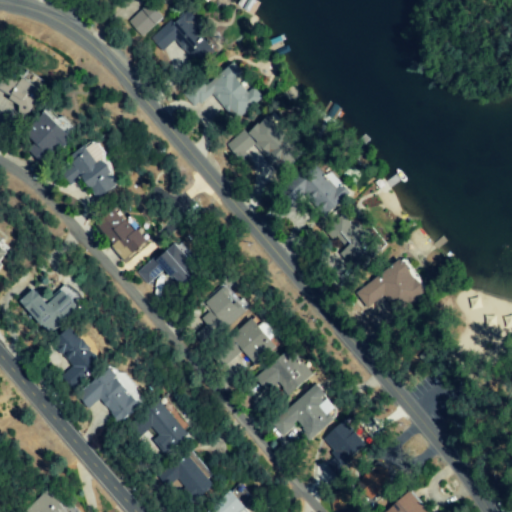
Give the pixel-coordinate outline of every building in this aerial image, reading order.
[(165,19),(152,2),(128,20),(141,37),(165,19)] [(217,50),(192,24),(197,20),(187,8),(152,41),(162,52),(175,40),(199,67),(217,50)] [(263,99),(231,59),(184,97),(194,109),(213,94),(235,121),(263,99)] [(47,81),(30,69),(24,77),(12,69),(0,87),(0,92),(31,114),(47,92),(42,89),(47,81)] [(73,139),(49,112),(26,133),(38,146),(31,152),(44,166),(73,139)] [(283,174),(304,154),(267,115),(245,135),(283,174)] [(249,159),(244,151),(254,145),(248,133),(228,145),(239,165),(249,159)] [(98,200),(121,186),(105,159),(96,164),(86,146),(68,157),(76,171),(66,177),(70,184),(83,176),(98,200)] [(354,193),(344,183),(339,187),(316,164),(304,177),(299,172),(277,195),(291,210),(306,195),(329,218),(354,193)] [(131,216),(125,220),(117,208),(96,223),(124,262),(151,242),(131,216)] [(354,272),(387,247),(358,210),(349,216),(346,212),(322,231),(330,241),(336,236),(345,249),(340,253),(354,272)] [(0,266),(12,249),(2,243),(6,237),(0,232),(0,266)] [(138,274),(148,285),(165,270),(181,289),(198,275),(188,263),(195,257),(179,239),(138,274)] [(383,296),(398,315),(428,291),(401,258),(356,294),(368,309),(383,296)] [(35,288),(20,300),(44,333),(83,305),(68,284),(44,301),(35,288)] [(197,304),(209,322),(191,334),(199,345),(247,313),(227,284),(197,304)] [(254,365),(276,347),(252,318),(238,329),(243,335),(234,341),(254,365)] [(72,388),(101,364),(70,327),(53,342),(72,366),(61,375),(72,388)] [(314,374),(303,365),(301,361),(294,355),(288,346),(275,361),(258,371),(255,375),(265,391),(277,384),(282,388),(287,397),(300,389),(314,374)] [(119,423),(146,400),(113,362),(76,394),(89,409),(99,400),(119,423)] [(282,437),(297,424),(312,442),(336,421),(330,413),(335,408),(316,385),(271,423),(282,437)] [(164,455),(193,432),(163,395),(137,415),(155,438),(152,441),(164,455)] [(337,474),(367,446),(343,420),(322,440),(337,456),(327,465),(337,474)] [(215,487),(193,452),(159,475),(166,485),(176,478),(185,491),(181,494),(188,505),(215,487)] [(382,500),(388,495),(382,488),(396,476),(382,461),(357,485),(369,498),(375,492),(382,500)] [(211,511),(239,511),(253,500),(241,486),(211,511)]
